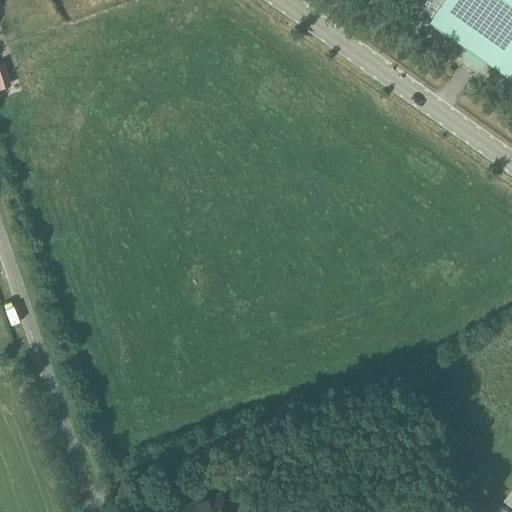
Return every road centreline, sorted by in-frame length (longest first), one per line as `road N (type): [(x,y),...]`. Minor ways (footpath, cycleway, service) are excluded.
road 1 (unclassified): [(97,511),(0,232)]
road 2 (tertiary): [(511,163),(282,0)]
